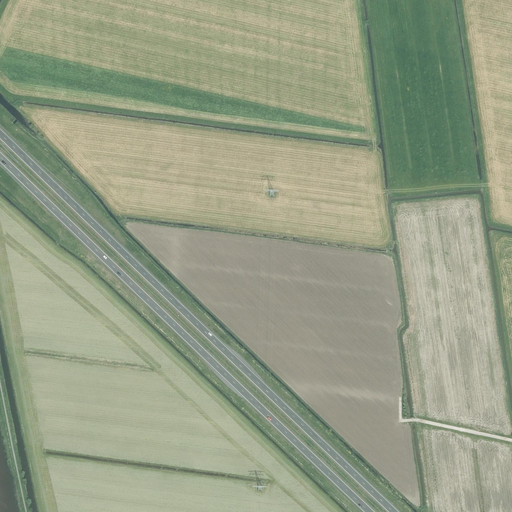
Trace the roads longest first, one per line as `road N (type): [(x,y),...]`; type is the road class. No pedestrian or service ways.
road 1 (trunk): [(394,511),(0,133)]
road 2 (trunk): [(0,156),(369,511)]
road 3 (track): [(511,440),(400,420),(399,398)]
